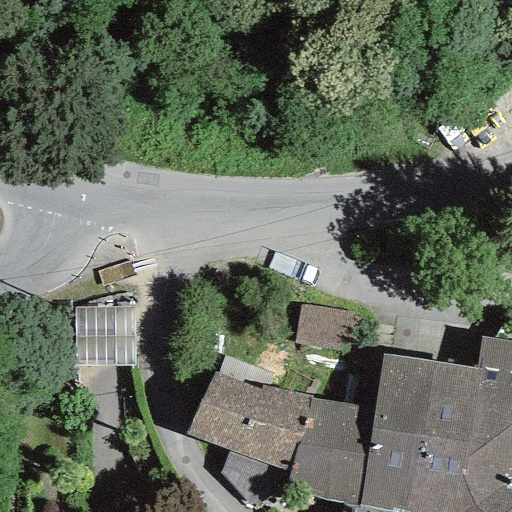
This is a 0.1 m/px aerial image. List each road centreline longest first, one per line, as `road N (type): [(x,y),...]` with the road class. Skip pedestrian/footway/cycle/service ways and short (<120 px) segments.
road 1 (tertiary): [(511,188),(281,216),(169,209)]
road 2 (unclassified): [(220,511),(186,473),(158,398),(169,209)]
